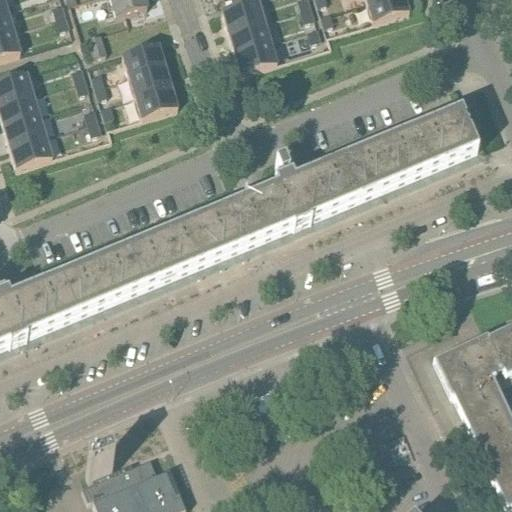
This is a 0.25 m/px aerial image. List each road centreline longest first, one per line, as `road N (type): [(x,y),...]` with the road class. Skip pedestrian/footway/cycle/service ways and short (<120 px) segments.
road 1 (residential): [(511,179),(0,393)]
road 2 (tertiary): [(0,450),(359,301)]
road 3 (residential): [(373,335),(163,419),(198,511)]
road 4 (residential): [(235,149),(486,46)]
road 5 (residential): [(0,249),(235,149)]
road 6 (residential): [(450,499),(373,335)]
road 7 (tertiary): [(359,301),(511,249)]
road 8 (residential): [(235,149),(183,0)]
